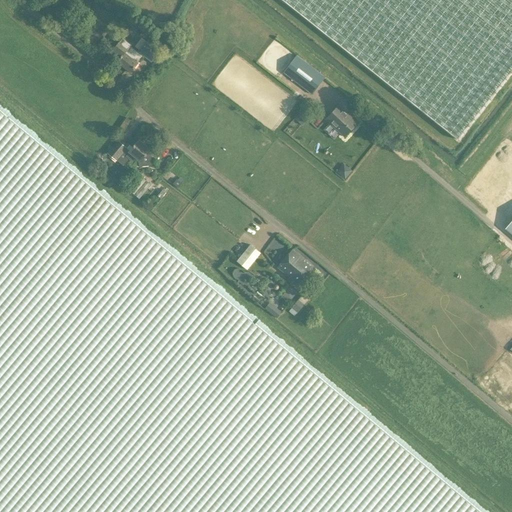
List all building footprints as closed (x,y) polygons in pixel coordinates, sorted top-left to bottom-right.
[(511,0),(281,0),(458,140),(511,71),(511,0)] [(130,73),(143,56),(131,47),(133,44),(123,36),(112,51),(120,57),(116,62),(125,69),(124,70),(128,73),(129,72),(130,73)] [(147,39),(138,52),(152,63),(161,50),(147,39)] [(312,94),(325,76),(297,54),(283,72),(312,94)] [(494,511),(0,100),(0,511),(494,511)] [(357,123),(338,105),(325,119),(344,137),(357,123)] [(140,161),(138,163),(139,167),(151,166),(150,151),(149,151),(150,150),(137,141),(129,152),(125,149),(126,149),(117,141),(107,153),(116,161),(116,160),(123,166),(128,159),(130,161),(134,156),(140,161)] [(344,165),(339,172),(346,178),(352,170),(344,165)] [(511,237),(511,219),(503,230),(511,237)] [(278,263),(291,248),(277,235),(264,250),(278,263)] [(260,253),(250,245),(236,262),(247,270),(260,253)] [(293,251),(282,265),(292,275),(290,278),(297,284),(311,267),(293,251)] [(296,315),(304,304),(298,299),(290,311),(296,315)]
